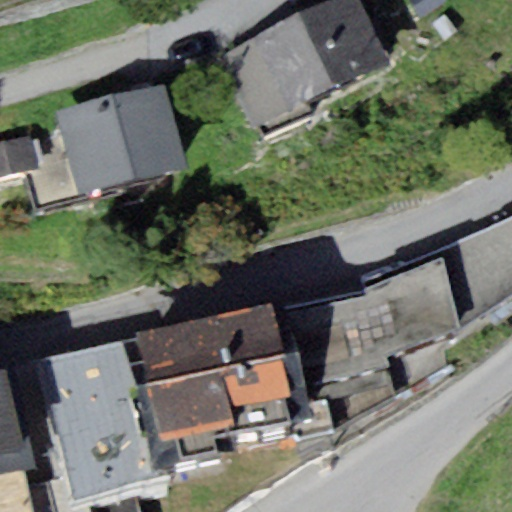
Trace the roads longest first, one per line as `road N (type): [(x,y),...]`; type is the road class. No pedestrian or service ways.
road 1 (residential): [(511,188),(342,253),(0,343)]
road 2 (residential): [(0,92),(214,23),(254,0)]
road 3 (residential): [(360,481),(511,369)]
